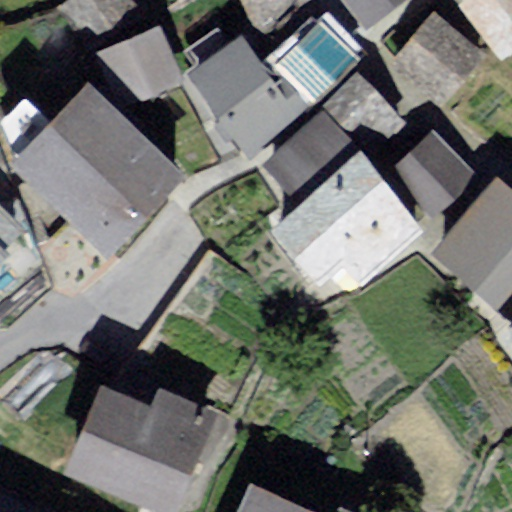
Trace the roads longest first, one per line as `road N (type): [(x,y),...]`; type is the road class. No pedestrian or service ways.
road 1 (residential): [(0,357),(101,318),(171,248)]
road 2 (residential): [(372,59),(483,163),(511,172)]
